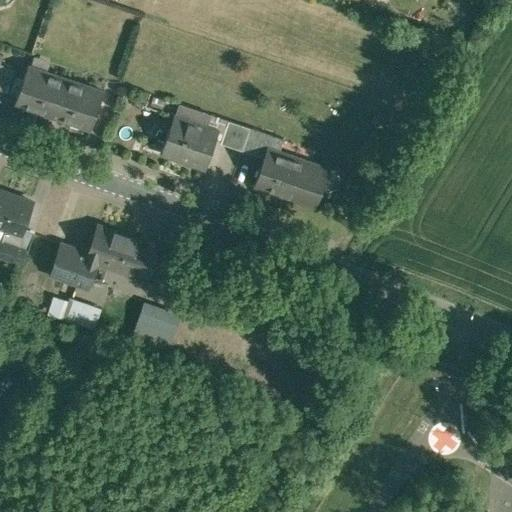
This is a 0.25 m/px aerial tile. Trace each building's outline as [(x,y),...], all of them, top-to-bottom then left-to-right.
[(16,69),(0,63),(0,88),(8,92),(16,69)] [(105,91),(29,65),(17,101),(93,127),(105,91)] [(218,132),(175,116),(163,151),(206,166),(218,132)] [(250,126),(229,119),(221,142),(242,149),(250,126)] [(286,138),(250,126),(242,149),(265,157),(269,147),(281,151),(286,138)] [(281,151),(269,147),(265,157),(257,182),(272,187),(271,188),(318,204),(331,168),(281,151)] [(31,201),(0,190),(0,224),(6,227),(19,231),(20,232),(23,223),(31,201)] [(36,228),(23,223),(20,232),(19,231),(14,244),(23,247),(28,249),(36,228)] [(91,252),(63,242),(52,272),(88,285),(97,258),(147,276),(158,244),(100,224),(91,252)] [(19,231),(6,227),(0,244),(0,253),(18,260),(23,247),(14,244),(19,231)] [(94,302),(70,294),(62,316),(87,324),(94,302)] [(166,316),(144,309),(137,329),(158,337),(166,316)] [(158,337),(137,329),(133,340),(154,348),(158,337)]
